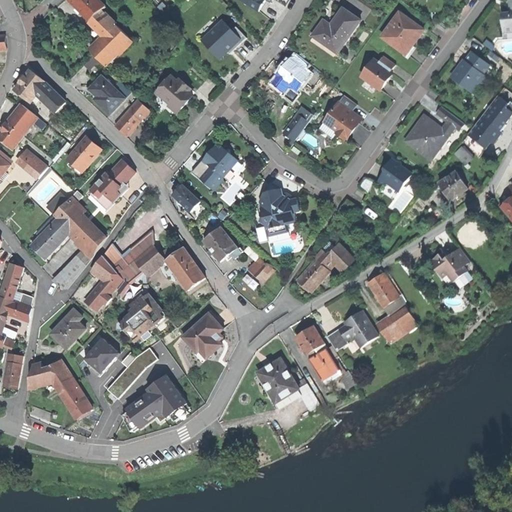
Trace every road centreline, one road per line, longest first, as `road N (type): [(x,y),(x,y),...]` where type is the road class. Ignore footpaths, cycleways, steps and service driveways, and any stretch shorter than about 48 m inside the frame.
road 1 (residential): [(229,101),(280,160),(322,186),(339,185),(484,0)]
road 2 (residential): [(14,428),(86,451),(149,447),(207,419),(237,358)]
road 3 (residential): [(307,308),(478,203),(511,159)]
road 4 (residential): [(154,179),(19,46)]
road 5 (residential): [(245,332),(241,309),(154,179)]
road 6 (residential): [(37,308),(67,294),(154,179)]
road 7 (residential): [(304,0),(229,101)]
road 8 (residential): [(14,428),(37,308)]
